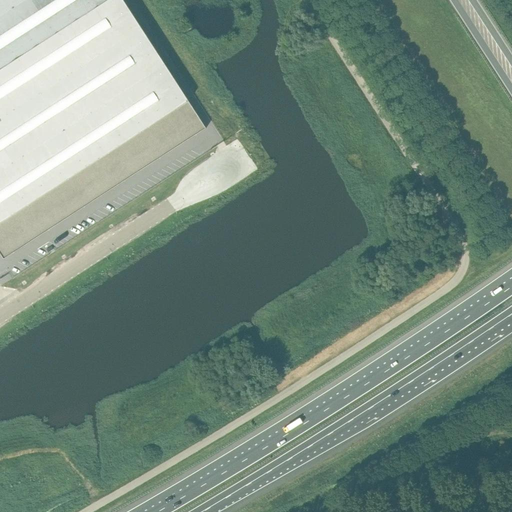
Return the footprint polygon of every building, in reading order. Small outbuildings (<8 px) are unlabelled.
[(0,0),(0,253),(4,259),(206,129),(122,0),(0,0)] [(261,161),(269,155),(266,151),(258,157),(261,161)] [(169,192),(152,202),(155,207),(172,197),(169,192)] [(73,258),(91,249),(88,243),(71,253),(73,258)] [(6,322),(26,309),(24,305),(3,318),(6,322)]
